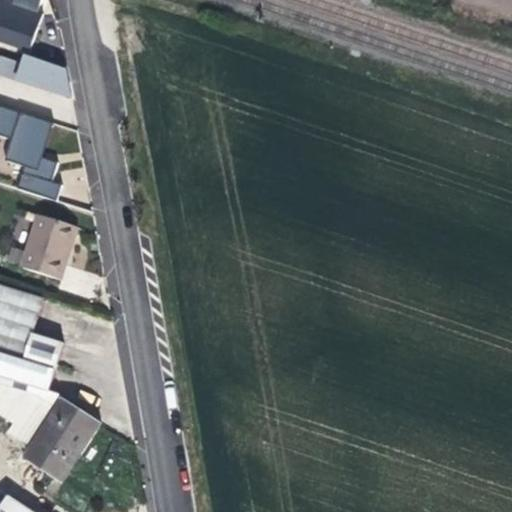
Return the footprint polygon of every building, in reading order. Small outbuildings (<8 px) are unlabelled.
[(0,0),(0,41),(30,52),(37,31),(43,14),(0,0)] [(71,97),(67,71),(26,57),(22,67),(17,80),(71,97)] [(6,77),(17,80),(22,67),(12,62),(6,77)] [(57,123),(0,105),(0,136),(14,141),(8,162),(28,168),(22,189),(62,202),(66,188),(55,183),(59,164),(46,160),(49,149),(57,123)] [(78,229),(39,217),(23,269),(62,281),(74,242),(78,229)] [(44,300),(0,286),(0,414),(15,424),(8,434),(14,438),(26,446),(53,405),(43,398),(49,389),(65,345),(34,336),(44,300)] [(43,398),(53,405),(59,396),(49,389),(43,398)] [(81,455),(101,423),(64,399),(27,457),(62,478),(78,453),(81,455)] [(0,446),(8,434),(15,424),(0,414),(0,446)] [(0,458),(0,486),(26,446),(14,438),(0,458)] [(31,511),(10,498),(1,511),(0,511),(31,511)]
